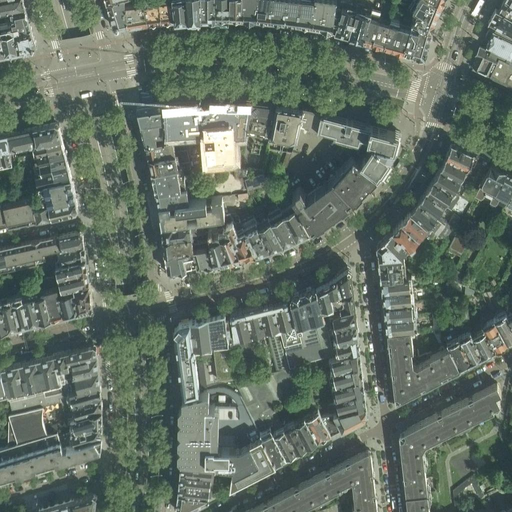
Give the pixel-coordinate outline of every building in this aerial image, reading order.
[(23,0),(0,0),(0,1),(2,11),(11,10),(26,6),(23,0)] [(124,0),(117,0),(107,3),(109,9),(115,26),(118,28),(128,27),(129,26),(125,3),(124,0)] [(144,0),(145,1),(147,24),(162,22),(159,0),(144,0)] [(173,0),(159,0),(162,22),(175,20),(173,0)] [(187,0),(173,0),(175,20),(189,19),(187,0)] [(201,19),(200,0),(187,0),(189,19),(201,19)] [(217,19),(216,0),(200,0),(201,19),(217,19)] [(230,19),(229,0),(216,0),(217,19),(230,19)] [(229,0),(230,19),(243,19),(243,0),(229,0)] [(243,0),(243,19),(256,20),(258,0),(243,0)] [(269,21),(272,0),(258,0),(256,20),(269,21)] [(284,22),(287,0),(272,0),(269,21),(284,22)] [(298,24),(301,0),(287,0),(284,22),(298,24)] [(313,27),(315,0),(301,0),(298,24),(313,27)] [(333,30),(341,6),(343,2),(339,1),(337,6),(336,5),(336,0),(315,0),(313,27),(333,30)] [(437,11),(417,0),(396,0),(395,6),(399,7),(401,1),(409,5),(416,9),(434,20),(437,11)] [(441,3),(436,0),(417,0),(437,11),(437,12),(441,3)] [(500,11),(511,17),(511,0),(505,0),(506,0),(505,0),(503,4),(503,5),(500,11)] [(145,1),(125,3),(129,26),(147,24),(145,1)] [(347,34),(355,8),(356,5),(343,2),(341,6),(333,30),(336,31),(347,34)] [(362,38),(369,16),(370,12),(371,10),(356,5),(355,8),(347,34),(362,38)] [(11,10),(13,21),(15,29),(31,26),(28,15),(26,6),(11,10)] [(510,32),(511,27),(511,17),(500,11),(496,8),(489,21),(498,26),(505,30),(510,32)] [(434,20),(416,9),(412,19),(413,19),(421,23),(431,29),(432,30),(434,20)] [(373,41),(380,15),(370,12),(369,16),(362,38),(373,41)] [(384,44),(392,18),(380,15),(373,41),(384,44)] [(393,47),(400,21),(392,18),(384,44),(393,47)] [(412,52),(419,30),(421,23),(413,19),(411,24),(404,50),(412,52)] [(9,26),(0,27),(5,51),(18,48),(15,29),(13,21),(8,22),(9,26)] [(404,50),(411,24),(400,21),(393,47),(404,50)] [(421,23),(419,30),(412,52),(423,55),(425,54),(432,30),(431,29),(421,23)] [(31,26),(15,29),(18,48),(34,45),(36,42),(31,26)] [(511,55),(511,37),(510,36),(494,29),(494,30),(492,29),(489,29),(487,35),(488,37),(490,38),(489,39),(490,40),(488,46),(511,56),(511,55)] [(511,60),(481,46),(477,55),(478,55),(473,65),(498,77),(499,76),(511,82),(511,60)] [(194,99),(164,101),(165,117),(166,125),(166,131),(209,128),(215,127),(213,97),(201,98),(194,99)] [(247,131),(252,103),(253,99),(213,97),(215,127),(217,146),(237,144),(236,132),(247,131)] [(271,135),(278,102),(253,99),(252,103),(247,131),(246,133),(251,133),(251,130),(256,131),(259,129),(262,130),(261,136),(265,136),(268,137),(270,137),(271,135)] [(164,101),(140,104),(140,105),(139,105),(138,105),(138,106),(138,107),(138,108),(141,121),(163,118),(165,117),(164,101)] [(291,104),(278,102),(271,135),(283,137),(291,104)] [(297,140),(301,121),(305,106),(291,104),(283,137),(297,140)] [(317,129),(318,127),(322,110),(305,106),(301,121),(305,122),(305,124),(309,125),(309,127),(317,129)] [(353,154),(373,124),(322,110),(318,127),(353,154)] [(163,118),(141,121),(147,144),(158,141),(157,133),(164,132),(165,140),(167,139),(166,131),(166,125),(163,125),(163,118)] [(56,122),(35,126),(37,137),(35,137),(36,144),(62,138),(59,124),(56,122)] [(395,146),(401,135),(401,134),(401,133),(401,132),(400,131),(399,131),(373,124),(353,154),(355,155),(378,173),(392,152),(393,151),(393,150),(394,148),(394,147),(395,147),(395,146)] [(35,126),(7,132),(6,132),(9,149),(11,149),(34,144),(32,138),(35,137),(37,137),(35,126)] [(6,132),(0,133),(0,148),(3,161),(12,159),(9,149),(6,132)] [(488,158),(491,152),(459,137),(456,144),(452,142),(451,145),(446,156),(466,167),(468,168),(482,175),(490,159),(488,158)] [(62,138),(36,144),(38,153),(65,147),(62,138)] [(167,139),(165,140),(158,141),(147,144),(150,157),(176,152),(173,138),(167,139)] [(65,147),(38,153),(40,163),(67,157),(65,147)] [(176,152),(150,157),(152,170),(182,164),(190,162),(187,149),(176,152)] [(334,175),(333,176),(354,199),(356,198),(357,198),(363,191),(362,190),(370,182),(371,183),(378,175),(377,174),(378,173),(355,155),(353,154),(350,158),(343,165),(345,167),(338,175),(336,177),(334,175)] [(441,166),(440,167),(460,179),(462,180),(465,175),(468,168),(466,167),(446,156),(441,166)] [(67,157),(40,163),(33,164),(36,174),(39,173),(69,167),(67,157)] [(498,165),(492,162),(476,193),(482,197),(484,193),(488,195),(487,197),(491,199),(506,169),(505,166),(500,164),(498,165)] [(182,164),(152,170),(157,190),(182,186),(181,178),(185,177),(184,170),(183,170),(182,164)] [(69,167),(39,173),(42,183),(45,182),(72,176),(69,167)] [(440,167),(434,178),(453,191),(455,193),(456,192),(458,188),(462,180),(460,179),(440,167)] [(507,200),(511,191),(511,171),(506,169),(491,199),(497,202),(497,201),(505,205),(507,200)] [(245,178),(245,179),(248,190),(267,186),(267,185),(277,182),(274,174),(264,177),(263,173),(245,178)] [(76,196),(72,176),(45,182),(42,183),(39,184),(41,194),(37,195),(39,202),(48,200),(48,202),(76,196)] [(354,200),(354,199),(333,176),(307,195),(301,186),(293,192),(299,201),(298,202),(308,220),(314,229),(330,218),(329,217),(339,211),(339,212),(354,200)] [(427,189),(426,190),(427,191),(445,204),(447,205),(460,214),(469,201),(456,192),(455,193),(453,191),(434,178),(428,186),(427,189)] [(182,186),(157,190),(159,203),(190,199),(188,186),(182,186)] [(36,218),(31,194),(29,187),(21,189),(22,196),(27,220),(36,218)] [(419,200),(418,200),(437,214),(439,216),(442,211),(440,210),(445,204),(427,191),(426,190),(419,200)] [(222,195),(190,199),(159,203),(159,204),(160,204),(161,205),(160,206),(160,207),(160,208),(161,209),(161,210),(161,213),(162,223),(202,218),(225,215),(222,195)] [(27,220),(22,196),(13,198),(18,222),(27,220)] [(76,208),(78,205),(76,196),(48,202),(48,200),(39,202),(34,203),(37,217),(76,208)] [(18,222),(13,198),(4,200),(9,224),(18,222)] [(9,224),(4,200),(0,201),(0,225),(0,226),(9,224)] [(411,210),(410,210),(429,226),(430,227),(433,229),(444,237),(446,234),(448,235),(454,227),(449,223),(439,216),(437,214),(418,200),(411,210)] [(309,230),(294,204),(282,211),(296,237),(309,230)] [(403,219),(402,220),(419,236),(420,237),(423,234),(427,237),(433,229),(430,227),(429,226),(410,210),(403,219)] [(296,237),(282,211),(269,218),(270,220),(283,242),(296,237)] [(455,213),(449,223),(454,227),(460,216),(455,213)] [(203,232),(202,218),(162,223),(163,225),(164,236),(193,233),(203,232)] [(227,222),(228,225),(243,255),(256,252),(246,230),(245,228),(239,231),(234,219),(227,222)] [(283,242),(270,220),(259,226),(270,248),(283,242)] [(402,220),(393,229),(411,248),(412,249),(416,245),(422,239),(421,237),(420,237),(419,236),(402,220)] [(258,223),(246,230),(256,252),(270,248),(259,226),(258,223)] [(243,255),(228,225),(224,226),(225,229),(220,231),(228,259),(230,258),(232,259),(234,259),(236,257),(243,255)] [(228,259),(220,231),(216,233),(214,233),(213,229),(209,231),(210,239),(210,245),(215,262),(221,261),(223,262),(226,261),(227,259),(228,259)] [(393,229),(378,244),(402,253),(406,249),(408,251),(411,248),(393,229)] [(85,243),(83,232),(80,230),(59,234),(62,248),(85,243)] [(456,232),(449,247),(462,254),(469,239),(456,232)] [(62,248),(59,234),(41,238),(44,251),(53,249),(61,247),(61,248),(62,248)] [(210,245),(210,239),(193,241),(193,234),(164,237),(166,250),(187,247),(210,245)] [(46,260),(44,251),(41,238),(32,240),(37,262),(46,260)] [(37,262),(32,240),(23,242),(27,264),(37,262)] [(27,264),(23,242),(14,244),(18,266),(27,264)] [(87,256),(85,243),(62,248),(61,248),(60,248),(60,250),(47,253),(50,265),(52,264),(61,262),(63,262),(87,256)] [(18,266),(14,244),(4,247),(9,268),(18,266)] [(402,253),(378,244),(380,267),(403,264),(406,264),(405,259),(403,259),(402,253)] [(215,262),(210,245),(187,247),(189,256),(192,256),(194,267),(215,262)] [(9,268),(4,247),(0,247),(0,269),(0,270),(9,268)] [(187,269),(185,262),(188,261),(187,257),(189,256),(187,247),(166,250),(168,273),(171,273),(172,276),(179,274),(179,271),(187,269)] [(90,280),(87,256),(63,262),(61,262),(52,264),(55,278),(57,278),(59,288),(69,286),(74,284),(90,280)] [(438,264),(430,261),(431,273),(438,274),(438,264)] [(403,264),(380,267),(382,278),(407,275),(407,270),(404,271),(403,264)] [(347,266),(336,273),(340,287),(353,284),(351,268),(347,266)] [(457,271),(454,276),(465,281),(467,276),(457,271)] [(327,279),(326,280),(332,303),(334,310),(341,309),(339,301),(341,301),(343,298),(340,287),(336,273),(327,279)] [(407,275),(382,278),(383,291),(411,288),(410,280),(413,279),(412,274),(407,275)] [(65,313),(59,288),(57,278),(55,278),(43,281),(45,289),(52,316),(65,313)] [(90,280),(74,284),(75,289),(72,289),(78,309),(91,306),(93,303),(90,280)] [(317,284),(316,285),(321,306),(332,303),(326,280),(317,284)] [(78,309),(72,289),(75,289),(74,284),(59,288),(65,313),(78,309)] [(341,301),(339,301),(341,309),(355,305),(353,284),(340,287),(343,298),(341,301)] [(260,303),(259,303),(265,328),(266,332),(268,332),(277,368),(277,370),(295,366),(294,364),(324,356),(334,354),(326,327),(324,316),(321,306),(316,285),(302,290),(292,295),(289,296),(273,300),(260,303)] [(466,286),(465,294),(474,294),(474,290),(466,286)] [(414,287),(411,288),(383,291),(385,304),(413,301),(412,293),(414,292),(414,287)] [(38,288),(34,289),(42,318),(52,316),(45,289),(39,290),(38,288)] [(34,289),(23,292),(31,321),(42,318),(34,289)] [(23,292),(12,295),(20,324),(31,321),(23,292)] [(12,295),(2,298),(9,327),(20,324),(12,295)] [(2,298),(0,297),(0,329),(9,327),(2,298)] [(413,301),(385,304),(386,318),(414,314),(413,305),(416,305),(415,301),(413,301)] [(469,322),(467,302),(460,303),(462,323),(469,322)] [(259,303),(246,306),(252,331),(265,328),(259,303)] [(334,310),(331,313),(335,325),(357,319),(355,305),(341,309),(334,310)] [(233,328),(230,328),(232,342),(233,342),(234,348),(242,346),(248,374),(261,370),(253,337),(252,331),(246,306),(245,307),(245,308),(236,310),(231,311),(233,328)] [(213,353),(214,353),(217,379),(236,377),(232,342),(230,328),(228,311),(209,315),(213,347),(213,353)] [(499,314),(494,317),(495,319),(508,343),(511,340),(511,321),(509,317),(507,313),(500,317),(499,314)] [(414,314),(386,318),(388,331),(411,328),(418,327),(417,327),(417,319),(416,314),(414,314)] [(213,347),(209,315),(192,319),(195,349),(201,348),(202,357),(212,356),(211,347),(213,347)] [(191,320),(180,323),(175,328),(180,371),(197,369),(195,349),(192,319),(191,319),(191,320)] [(337,335),(334,335),(335,339),(358,333),(357,319),(335,325),(337,335)] [(488,320),(483,323),(496,349),(508,343),(495,319),(489,322),(488,320)] [(483,323),(471,329),(484,355),(496,349),(483,323)] [(411,328),(388,331),(389,340),(391,340),(392,344),(389,345),(389,346),(390,351),(391,360),(412,358),(412,349),(414,349),(413,348),(412,333),(411,328)] [(471,329),(459,335),(472,361),(484,355),(471,329)] [(358,333),(335,339),(338,353),(359,347),(360,347),(358,333)] [(459,335),(447,342),(449,346),(460,367),(465,365),(467,365),(470,364),(471,362),(472,361),(459,335)] [(94,344),(77,348),(80,359),(98,355),(97,346),(94,344)] [(431,358),(425,361),(435,380),(442,377),(441,374),(446,372),(451,370),(452,372),(460,367),(449,346),(431,356),(430,356),(431,358)] [(77,348),(64,351),(68,366),(71,365),(73,365),(72,361),(80,359),(77,348)] [(339,355),(329,357),(333,370),(335,370),(361,363),(360,349),(339,355)] [(68,366),(64,351),(53,354),(56,369),(68,366)] [(64,397),(63,394),(56,369),(53,354),(35,359),(47,404),(61,401),(61,398),(64,397)] [(98,355),(80,359),(72,361),(73,365),(71,365),(74,375),(99,369),(98,355)] [(412,358),(391,360),(392,368),(395,368),(395,373),(393,373),(395,391),(395,394),(396,394),(397,394),(401,396),(401,397),(404,396),(417,390),(421,388),(420,386),(425,383),(426,385),(435,380),(425,361),(417,365),(413,363),(412,358)] [(47,404),(35,359),(18,363),(30,408),(44,405),(47,404)] [(298,365),(303,379),(309,377),(305,368),(314,366),(313,361),(298,365)] [(18,363),(1,367),(8,396),(9,396),(13,412),(30,408),(18,363)] [(333,370),(331,371),(334,384),(336,383),(363,376),(361,363),(335,370),(333,370)] [(277,370),(235,381),(247,405),(258,400),(263,410),(302,390),(307,387),(296,366),(295,366),(277,370)] [(0,367),(0,398),(8,396),(1,367),(0,367)] [(100,384),(99,369),(74,375),(78,390),(100,384)] [(197,369),(180,371),(183,393),(200,388),(197,369)] [(334,384),(332,384),(336,397),(338,397),(364,390),(363,376),(336,383),(334,384)] [(468,397),(455,404),(465,423),(473,419),(488,411),(493,408),(494,408),(493,405),(499,402),(500,401),(496,393),(501,391),(497,382),(473,395),(473,396),(469,398),(468,397)] [(71,404),(102,396),(100,384),(78,390),(63,394),(64,397),(61,398),(61,401),(63,404),(69,403),(71,404)] [(307,387),(302,390),(315,413),(319,410),(307,387)] [(182,445),(178,448),(178,455),(182,459),(212,462),(220,463),(230,464),(233,464),(230,485),(246,478),(246,477),(251,475),(276,462),(260,431),(246,404),(238,404),(215,403),(209,403),(209,396),(209,392),(209,391),(209,390),(208,390),(207,390),(206,390),(183,395),(183,403),(179,406),(179,408),(179,414),(182,417),(179,420),(179,428),(182,431),(179,434),(179,441),(182,445)] [(335,403),(327,405),(329,413),(337,411),(340,410),(366,404),(364,390),(338,397),(336,397),(334,398),(335,403)] [(102,396),(71,404),(73,409),(70,410),(73,417),(102,409),(102,396)] [(329,413),(322,415),(331,434),(365,416),(366,417),(368,413),(367,413),(366,404),(340,410),(337,411),(329,413)] [(437,413),(423,420),(433,439),(442,435),(457,427),(465,423),(455,404),(442,410),(442,412),(438,414),(437,413)] [(48,433),(46,430),(45,426),(44,423),(44,421),(44,420),(43,420),(43,418),(43,416),(43,414),(44,407),(44,405),(30,408),(13,412),(9,413),(8,445),(0,447),(0,479),(67,459),(63,448),(58,430),(48,433)] [(274,406),(264,412),(271,425),(287,456),(297,451),(284,426),(274,406)] [(102,409),(73,417),(68,419),(72,432),(103,423),(103,422),(102,409)] [(315,413),(306,417),(318,440),(331,434),(322,415),(319,410),(315,413)] [(298,418),(294,420),(296,423),(308,446),(318,440),(306,417),(300,421),(298,418)] [(401,437),(400,437),(400,441),(402,458),(424,455),(423,451),(423,448),(426,443),(428,441),(433,439),(423,420),(407,428),(404,430),(405,431),(406,433),(403,437),(401,437)] [(103,423),(72,432),(73,436),(71,436),(69,439),(71,443),(73,444),(73,445),(102,436),(103,423)] [(288,424),(284,426),(297,451),(308,446),(296,423),(289,426),(288,424)] [(271,425),(260,431),(276,462),(287,456),(271,425)] [(508,428),(504,427),(503,432),(510,447),(511,446),(511,441),(507,432),(508,428)] [(101,449),(100,446),(102,446),(102,436),(73,445),(63,448),(67,459),(101,449)] [(346,460),(343,462),(350,477),(353,479),(353,482),(374,479),(374,474),(368,475),(368,470),(371,469),(370,464),(373,463),(372,457),(371,457),(371,451),(368,449),(363,452),(362,451),(350,458),(351,459),(347,461),(346,460)] [(424,455),(402,458),(404,469),(404,474),(405,474),(406,474),(407,478),(405,479),(406,494),(428,491),(427,483),(425,465),(424,455)] [(182,459),(181,470),(211,473),(212,462),(182,459)] [(326,470),(312,477),(322,496),(343,486),(342,484),(349,480),(348,480),(350,477),(343,462),(330,468),(331,469),(326,471),(326,470)] [(181,470),(180,480),(210,483),(225,485),(226,474),(211,473),(181,470)] [(295,486),(281,493),(291,511),(322,496),(312,477),(299,484),(299,485),(295,487),(295,486)] [(374,479),(353,482),(356,511),(378,509),(376,494),(374,494),(373,490),(376,489),(375,484),(374,479)] [(180,480),(179,490),(208,494),(210,483),(180,480)] [(179,490),(176,509),(179,511),(208,497),(208,494),(179,490)] [(428,491),(406,494),(408,509),(411,508),(410,511),(430,511),(429,500),(428,491)] [(94,492),(74,498),(77,511),(94,511),(97,495),(94,492)] [(264,502),(250,509),(251,511),(291,511),(281,493),(268,500),(269,502),(265,504),(264,502)] [(77,511),(74,498),(39,509),(40,511),(77,511)]
